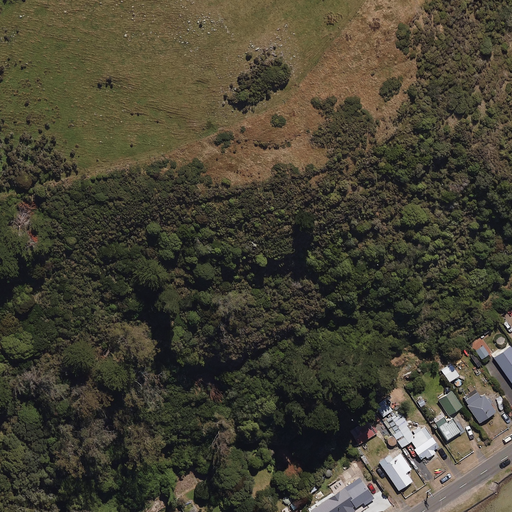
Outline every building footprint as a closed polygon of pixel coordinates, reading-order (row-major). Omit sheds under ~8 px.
[(494,358),(511,383),(511,348),(510,346),(494,358)] [(399,387),(391,391),(396,400),(403,395),(399,387)] [(462,407),(452,391),(439,400),(449,416),(462,407)] [(478,393),(466,401),(468,404),(467,405),(478,423),(495,413),(484,395),(480,397),(478,393)] [(394,422),(403,415),(399,410),(390,417),(394,422)] [(403,415),(394,422),(400,430),(409,423),(403,415)] [(394,422),(390,417),(384,422),(386,425),(380,431),(383,435),(389,429),(394,435),(400,430),(394,422)] [(447,422),(444,417),(432,425),(434,428),(438,426),(447,440),(461,432),(453,419),(447,422)] [(377,433),(368,419),(350,431),(359,444),(377,433)] [(440,449),(424,427),(409,438),(416,448),(414,449),(423,461),(440,449)] [(411,469),(398,449),(379,462),(399,491),(412,482),(406,473),(411,469)] [(373,499),(360,478),(339,491),(349,506),(353,504),(357,509),(373,499)] [(312,481),(304,487),(310,495),(317,489),(312,481)] [(286,505),(293,501),(288,494),(281,498),(286,505)] [(296,500),(289,504),(293,511),(300,507),(296,500)]
